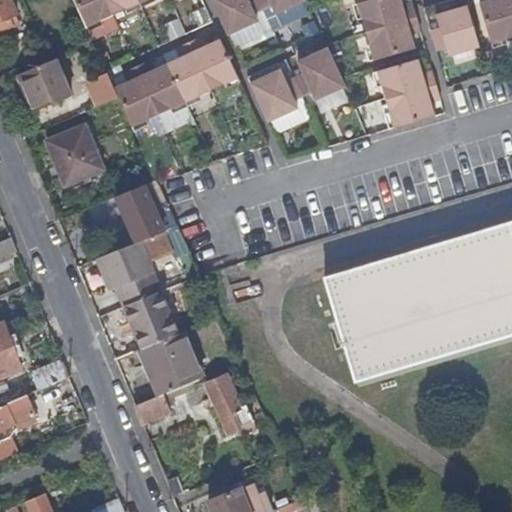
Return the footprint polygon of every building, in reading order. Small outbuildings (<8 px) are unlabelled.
[(0,0),(0,29),(2,28),(4,30),(13,26),(9,18),(15,15),(8,0),(0,0)] [(72,0),(80,17),(105,6),(102,0),(72,0)] [(249,6),(258,2),(256,0),(209,0),(223,28),(252,14),(249,6)] [(355,0),(359,13),(399,2),(399,0),(355,0)] [(495,65),(511,59),(511,15),(509,6),(500,8),(503,19),(497,20),(483,24),(495,65)] [(494,10),(497,20),(503,19),(500,8),(494,10)] [(362,24),(370,53),(420,39),(418,30),(408,33),(406,26),(403,13),(362,24)] [(9,18),(13,26),(18,24),(15,15),(9,18)] [(416,24),(406,26),(408,33),(418,30),(416,24)] [(195,37),(200,35),(196,26),(191,28),(195,37)] [(184,31),(204,79),(231,67),(214,29),(200,35),(195,37),(191,28),(184,31)] [(483,68),(472,28),(440,36),(443,49),(434,52),(439,72),(449,69),(451,77),(483,68)] [(161,53),(178,92),(204,79),(184,31),(175,35),(179,45),(173,48),(161,53)] [(169,37),(173,48),(179,45),(175,35),(169,37)] [(290,70),(298,89),(307,84),(311,92),(340,78),(322,39),(292,53),(298,66),(290,70)] [(420,39),(370,53),(378,82),(418,70),(414,56),(413,50),(423,47),(420,39)] [(413,50),(414,56),(425,53),(423,47),(413,50)] [(143,50),(137,53),(142,62),(147,59),(143,50)] [(130,56),(152,104),(178,92),(161,53),(147,59),(142,62),(137,53),(130,56)] [(117,98),(125,116),(152,104),(130,56),(121,60),(125,69),(120,72),(108,78),(117,98)] [(116,62),(120,72),(125,69),(121,60),(116,62)] [(65,98),(50,62),(13,76),(29,113),(65,98)] [(290,93),(298,89),(290,70),(281,74),(275,62),(245,76),(264,114),(293,101),(290,93)] [(108,78),(106,74),(81,84),(85,94),(83,95),(89,109),(117,98),(108,78)] [(382,93),(389,121),(439,106),(437,98),(427,101),(425,95),(421,81),(382,93)] [(452,90),(454,109),(468,108),(466,89),(452,90)] [(436,92),(425,95),(427,101),(437,98),(436,92)] [(84,125),(44,140),(62,186),(102,169),(84,125)] [(163,231),(143,185),(108,199),(110,206),(123,201),(139,240),(163,231)] [(511,221),(328,276),(355,372),(511,327),(511,221)] [(184,245),(176,226),(163,231),(139,240),(91,259),(104,289),(109,287),(136,349),(143,346),(169,336),(180,332),(156,273),(151,275),(146,260),(170,251),(168,247),(175,244),(177,248),(184,245)] [(0,259),(15,253),(8,239),(0,242),(0,259)] [(0,377),(21,369),(4,325),(0,326),(0,377)] [(183,331),(180,332),(169,336),(143,346),(155,375),(151,377),(158,394),(160,393),(201,377),(183,331)] [(136,349),(148,378),(151,377),(155,375),(143,346),(136,349)] [(37,390),(68,376),(61,362),(31,375),(37,390)] [(223,430),(250,420),(244,406),(239,408),(223,375),(204,384),(223,430)] [(158,394),(133,404),(140,421),(167,410),(160,393),(158,394)] [(4,403),(0,405),(0,426),(13,421),(16,427),(35,420),(25,394),(4,403)] [(257,422),(264,420),(261,413),(254,416),(257,422)] [(0,458),(14,453),(8,438),(0,440),(0,458)] [(170,497),(180,493),(173,474),(163,478),(170,497)] [(210,511),(265,511),(271,510),(263,492),(255,495),(250,482),(206,499),(210,510),(210,511)] [(49,511),(43,495),(25,502),(28,511),(49,511)] [(299,511),(308,509),(303,497),(274,509),(275,511),(299,511)] [(122,511),(118,502),(94,511),(93,511),(122,511)]
